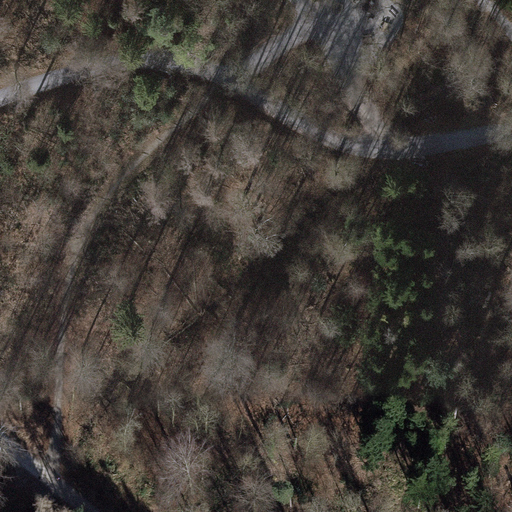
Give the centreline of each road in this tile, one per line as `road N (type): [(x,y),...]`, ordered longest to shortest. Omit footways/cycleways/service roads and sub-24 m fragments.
road 1 (track): [(0,100),(106,64),(172,63),(227,77),(362,147),(511,133)]
road 2 (track): [(54,482),(60,310),(83,225),(119,174)]
road 3 (track): [(311,19),(389,149)]
